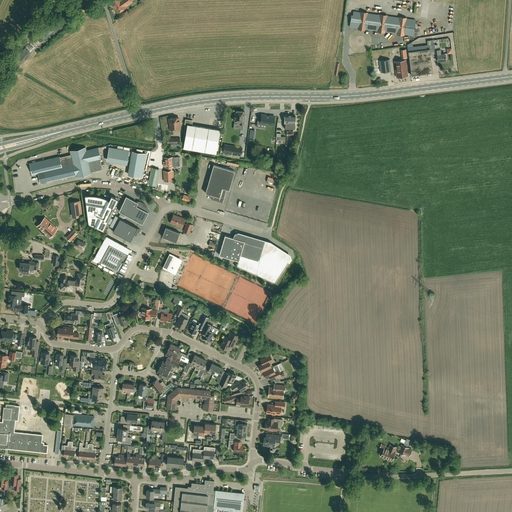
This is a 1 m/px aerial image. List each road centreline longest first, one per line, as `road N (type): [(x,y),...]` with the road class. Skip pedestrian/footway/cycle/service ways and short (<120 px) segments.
road 1 (secondary): [(0,148),(188,102),(352,95),(511,76)]
road 2 (unclassified): [(0,201),(105,184),(147,193),(167,208)]
road 3 (unclassified): [(511,471),(360,474)]
road 4 (residential): [(256,417),(109,408)]
road 5 (residential): [(256,417),(253,375),(166,331)]
road 6 (residential): [(135,478),(185,479),(243,471),(254,462)]
